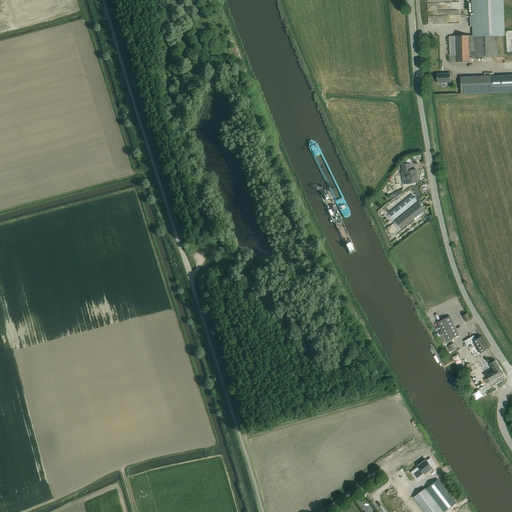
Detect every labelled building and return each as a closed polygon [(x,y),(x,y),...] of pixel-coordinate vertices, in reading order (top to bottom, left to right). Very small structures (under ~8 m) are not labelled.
[(471,0),(472,12),(473,12),(473,16),(469,17),(470,27),(473,27),(473,36),(473,37),(497,36),(504,36),(503,0),(471,0)] [(474,62),(474,58),(473,37),(473,36),(449,36),(450,63),(474,62)] [(497,36),(473,37),(474,58),(497,58),(497,36)] [(437,83),(451,82),(450,73),(436,74),(437,83)] [(511,75),(490,76),(491,93),(511,92),(511,75)] [(490,76),(460,77),(461,94),(491,93),(490,76)] [(410,164),(405,164),(401,165),(402,172),(401,173),(403,186),(407,186),(407,184),(418,183),(416,170),(411,171),(410,164)] [(417,201),(410,193),(387,212),(401,229),(424,211),(418,203),(415,206),(413,204),(417,201)] [(449,316),(445,319),(437,323),(446,342),(459,335),(449,316)] [(481,336),(476,340),(473,336),(464,341),(466,346),(472,342),(480,354),(489,348),(481,336)] [(453,343),(448,346),(450,352),(456,349),(453,343)] [(492,371),(486,376),(487,378),(489,382),(503,374),(495,360),(491,363),(489,364),(494,371),(492,372),(492,371)] [(418,467),(411,472),(416,480),(424,475),(424,474),(432,468),(431,468),(434,465),(430,459),(427,461),(426,460),(418,466),(418,467)] [(425,488),(413,498),(424,511),(444,511),(456,503),(437,480),(425,489),(425,488)]
